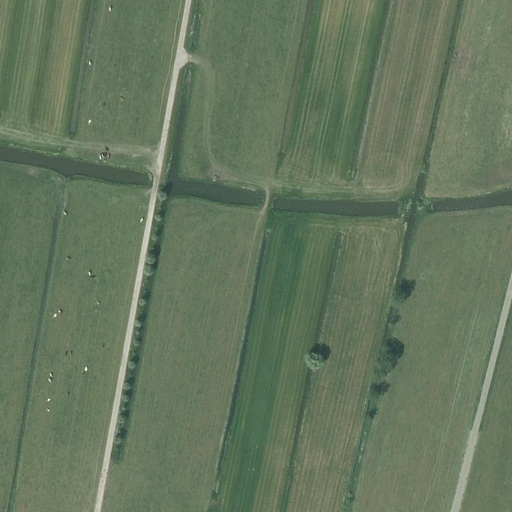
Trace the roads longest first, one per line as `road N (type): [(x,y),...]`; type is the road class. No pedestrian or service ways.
road 1 (track): [(97,511),(187,0)]
road 2 (track): [(511,284),(456,511)]
